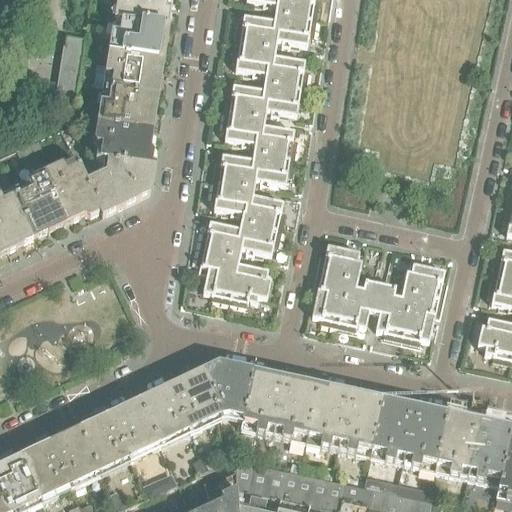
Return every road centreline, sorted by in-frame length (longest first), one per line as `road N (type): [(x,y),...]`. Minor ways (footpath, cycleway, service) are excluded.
road 1 (residential): [(348,0),(313,220)]
road 2 (residential): [(204,0),(168,219)]
road 3 (residential): [(467,253),(511,57)]
road 4 (residential): [(0,443),(178,359)]
road 5 (residential): [(438,389),(282,356)]
road 6 (residential): [(313,220),(467,253)]
road 7 (residential): [(313,220),(282,356)]
road 8 (residential): [(438,389),(467,253)]
road 9 (residential): [(0,294),(123,239)]
